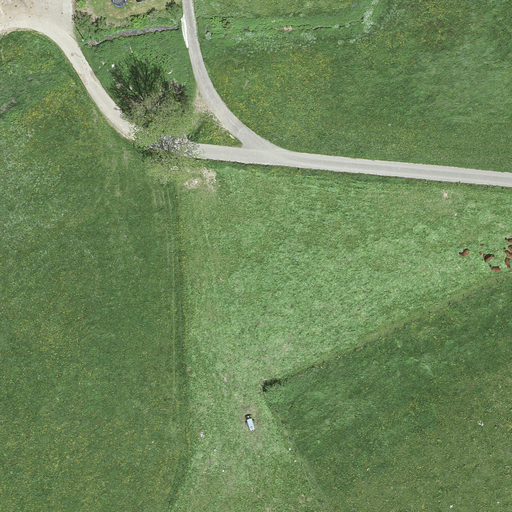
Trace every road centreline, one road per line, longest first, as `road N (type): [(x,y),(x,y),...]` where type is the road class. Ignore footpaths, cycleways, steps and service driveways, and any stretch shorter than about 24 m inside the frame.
road 1 (unclassified): [(0,36),(29,27),(58,41),(110,116),(165,150),(315,164)]
road 2 (unclassified): [(185,0),(204,91),(218,110),(271,155),(315,164)]
road 3 (unclassified): [(315,164),(511,183)]
